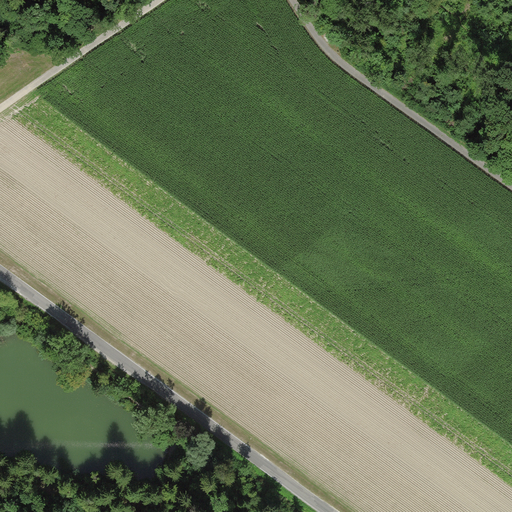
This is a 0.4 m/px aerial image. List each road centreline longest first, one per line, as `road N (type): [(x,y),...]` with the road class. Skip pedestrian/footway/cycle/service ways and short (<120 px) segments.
road 1 (residential): [(329,511),(0,271)]
road 2 (track): [(291,0),(325,49),(511,186)]
road 3 (track): [(160,0),(0,110)]
